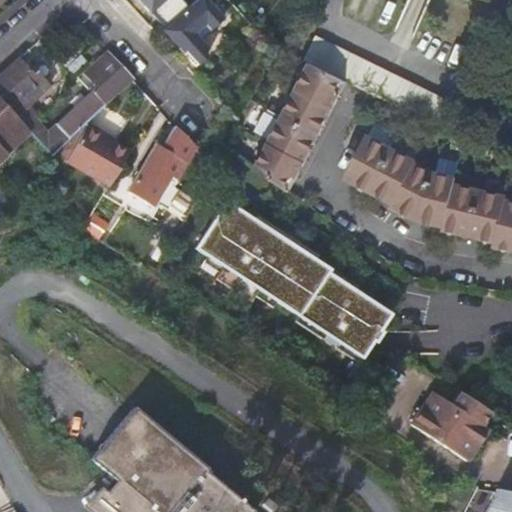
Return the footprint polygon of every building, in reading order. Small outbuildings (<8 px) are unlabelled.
[(222,17),(206,0),(194,0),(191,3),(162,29),(194,66),(206,56),(202,52),(207,48),(193,33),(204,23),(209,29),(222,17)] [(459,107),(318,38),(307,63),(312,66),(344,81),(448,131),(459,107)] [(133,81),(106,52),(85,72),(100,88),(85,102),(81,97),(77,101),(81,105),(45,138),(22,112),(50,87),(33,69),(30,72),(18,59),(0,74),(0,97),(19,119),(18,120),(23,125),(39,144),(41,142),(52,154),(133,81)] [(344,81),(312,66),(284,119),(318,136),(341,96),(337,94),(344,81)] [(18,120),(16,118),(0,100),(0,157),(4,154),(0,149),(0,146),(23,125),(18,120)] [(318,136),(284,119),(257,170),(283,187),(290,175),(294,177),(318,136)] [(106,134),(88,125),(66,161),(110,187),(130,153),(103,138),(106,134)] [(392,208),(416,161),(394,150),(400,138),(374,125),(364,140),(348,166),(359,172),(354,183),(391,203),(390,206),(392,208)] [(194,147),(174,127),(134,194),(153,205),(170,174),(176,177),(194,147)] [(418,162),(416,161),(392,208),(416,220),(442,226),(453,175),(436,174),(417,164),(418,162)] [(459,175),(453,175),(442,226),(441,229),(493,242),(492,246),(493,246),(505,195),(457,181),(459,175)] [(197,198),(180,189),(171,207),(187,216),(197,198)] [(509,196),(505,195),(493,246),(511,250),(511,201),(508,200),(509,196)] [(229,207),(195,255),(294,321),(367,369),(375,353),(378,348),(381,351),(385,343),(387,341),(384,338),(389,331),(395,323),(358,299),(355,297),(354,296),(333,282),(337,279),(278,239),(276,238),(273,236),(229,207)] [(489,409),(457,388),(449,399),(429,388),(407,421),(466,464),(488,427),(481,423),(489,409)] [(252,511),(204,472),(206,469),(131,407),(127,412),(91,454),(88,458),(113,479),(108,487),(101,481),(86,500),(81,506),(88,511),(252,511)] [(511,511),(511,489),(493,485),(481,511),(511,511)]
